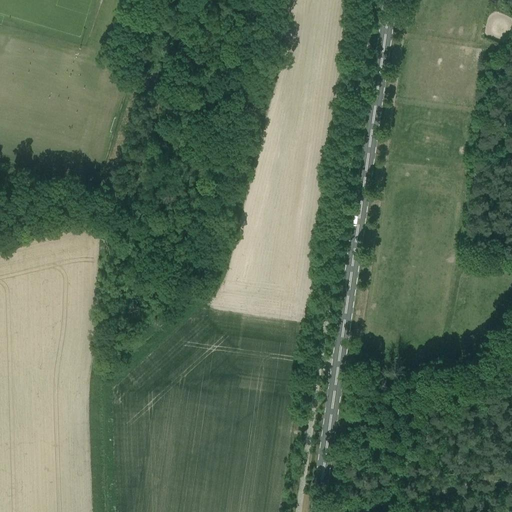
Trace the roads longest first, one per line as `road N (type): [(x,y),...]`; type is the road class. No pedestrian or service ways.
road 1 (primary): [(390,0),(317,511)]
road 2 (track): [(345,511),(511,477)]
